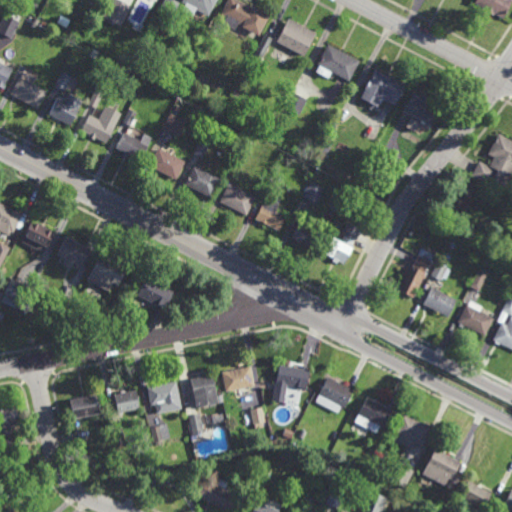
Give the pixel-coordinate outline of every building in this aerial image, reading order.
[(121,27),(131,6),(118,0),(109,0),(101,17),(121,27)] [(174,17),(159,10),(164,0),(174,0),(180,3),(174,17)] [(216,0),(208,17),(181,2),(182,0),(216,0)] [(236,0),(252,9),(254,7),(270,16),(258,37),(243,28),(243,26),(221,15),(229,0),(236,0)] [(511,0),(502,20),(493,15),(492,17),(484,13),(485,10),(473,4),(475,0),(511,0)] [(0,33),(11,38),(18,22),(3,15),(0,22),(0,33)] [(38,26),(32,23),(35,17),(40,20),(38,26)] [(304,57),(276,42),(288,19),(316,34),(304,57)] [(261,61),(253,57),(265,36),(272,40),(261,61)] [(350,82),(317,65),(328,45),(360,63),(350,82)] [(2,89),(0,87),(0,63),(12,69),(2,89)] [(406,87),(395,107),(382,99),(377,107),(361,98),(367,86),(368,86),(376,70),(406,87)] [(64,91),(53,86),(60,72),(71,77),(64,91)] [(37,109),(10,94),(19,77),(46,93),(37,109)] [(95,109),(87,105),(95,91),(102,95),(95,109)] [(83,102),(71,126),(49,115),(57,98),(62,100),(66,93),(83,102)] [(299,116),(284,109),(292,93),(307,100),(299,116)] [(420,98),(421,95),(432,102),(431,103),(440,108),(429,127),(404,113),(414,94),(420,98)] [(129,128),(122,124),(129,110),(136,114),(129,128)] [(178,136),(163,129),(169,114),(185,121),(178,136)] [(106,144),(80,131),(88,115),(113,128),(106,144)] [(140,141),(143,135),(152,140),(140,162),(116,149),(124,133),(140,141)] [(511,169),(504,185),(491,178),(488,183),(471,175),(478,162),(489,168),(494,158),(487,155),(497,135),(511,142),(511,169)] [(202,158),(193,153),(201,139),(209,144),(202,158)] [(327,155),(322,153),(325,143),(330,145),(327,155)] [(176,181),(149,167),(157,148),(184,162),(176,181)] [(212,197),(185,184),(193,167),(220,180),(212,197)] [(317,203),(303,195),(310,181),(324,189),(317,203)] [(246,214),(220,202),(228,185),(254,197),(246,214)] [(276,209),(287,215),(279,231),(255,219),(262,203),(263,204),(267,197),(279,203),(276,209)] [(13,233),(10,232),(8,236),(3,233),(0,239),(0,203),(22,215),(13,233)] [(331,218),(324,215),(327,208),(334,212),(331,218)] [(310,246),(290,236),(299,220),(319,230),(310,246)] [(55,233),(47,248),(46,247),(43,253),(22,242),(25,237),(24,236),(32,221),(55,233)] [(355,242),(340,235),(346,223),(361,230),(355,242)] [(344,263),(337,260),(336,263),(332,260),(333,258),(323,254),(332,236),(352,246),(344,263)] [(81,268),(56,255),(65,237),(90,249),(81,268)] [(453,248),(448,246),(450,240),(456,242),(453,248)] [(0,266),(0,243),(10,248),(0,266)] [(448,262),(441,258),(444,252),(452,256),(448,262)] [(117,288),(113,286),(114,284),(112,283),(108,292),(87,281),(99,255),(126,268),(117,288)] [(423,274),(425,275),(424,279),(422,278),(413,297),(396,289),(407,264),(412,266),(417,255),(430,261),(423,274)] [(445,278),(442,277),(440,281),(430,275),(438,260),(447,265),(446,267),(450,269),(445,278)] [(478,291),(469,286),(478,268),(487,272),(478,291)] [(165,309),(137,295),(145,278),(174,291),(165,309)] [(19,303),(3,295),(11,279),(27,287),(19,303)] [(447,315),(422,303),(430,287),(455,299),(447,315)] [(511,313),(511,315),(507,313),(502,323),(505,324),(510,315),(511,316),(511,314),(511,349),(499,342),(498,344),(493,342),(494,340),(492,339),(501,323),(496,320),(508,296),(511,297),(511,313)] [(65,307),(60,304),(63,299),(68,301),(65,307)] [(482,305),(479,311),(492,319),(483,336),(464,325),(463,327),(458,325),(459,323),(456,321),(465,305),(466,305),(470,299),(482,305)] [(307,387),(286,384),(284,401),(273,400),(278,364),(310,369),(307,387)] [(225,391),(221,371),(251,366),(254,385),(225,391)] [(215,395),(222,394),(224,401),(196,406),(190,378),(211,374),(215,395)] [(345,408),(342,406),(338,414),(315,402),(328,377),(354,390),(345,408)] [(182,408),(157,413),(155,404),(151,405),(147,386),(148,386),(148,384),(154,382),(155,385),(176,380),(182,408)] [(118,413),(114,394),(135,389),(139,408),(118,413)] [(73,418),(70,399),(96,394),(100,413),(73,418)] [(384,427),(381,426),(377,434),(355,422),(368,397),(393,410),(384,427)] [(0,436),(0,408),(17,405),(20,423),(11,424),(12,434),(0,436)] [(253,424),(250,409),(262,407),(265,421),(253,424)] [(193,435),(188,415),(199,412),(203,432),(193,435)] [(420,445),(412,441),(409,448),(393,440),(397,433),(393,431),(402,414),(429,428),(420,445)] [(153,440),(150,427),(167,424),(170,437),(153,440)] [(115,445),(112,429),(122,427),(125,443),(115,445)] [(303,438),(298,437),(303,429),(308,431),(303,438)] [(0,452),(0,441),(12,439),(15,449),(0,452)] [(450,479),(447,478),(443,485),(421,473),(433,449),(459,462),(450,479)] [(405,487),(391,480),(399,464),(412,471),(405,487)] [(226,489),(238,494),(231,511),(188,494),(193,482),(210,490),(213,483),(217,485),(220,478),(229,481),(226,489)] [(264,487),(259,485),(261,479),(267,481),(264,487)] [(482,509),(459,497),(467,480),(490,493),(482,509)] [(250,489),(243,486),(245,481),(253,484),(250,489)] [(338,508),(325,503),(332,488),(344,493),(338,508)] [(511,511),(502,507),(511,488),(511,511)] [(382,511),(367,511),(362,510),(370,491),(388,498),(382,511)] [(290,506),(285,504),(288,496),(293,498),(290,506)] [(278,511),(251,511),(256,501),(279,511),(278,511)]
